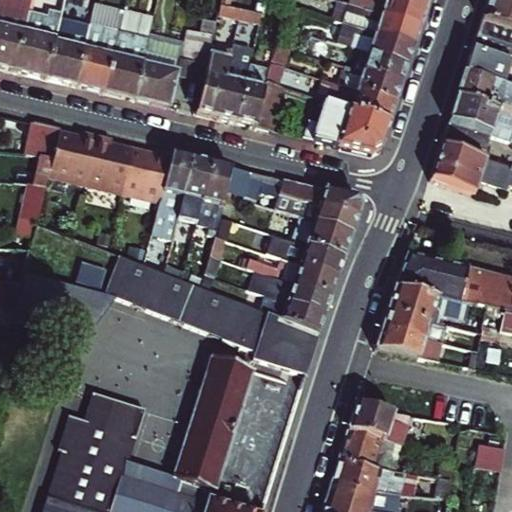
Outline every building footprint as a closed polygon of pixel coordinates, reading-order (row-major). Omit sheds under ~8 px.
[(347,4),(344,14),(353,16),(370,22),(387,27),(424,39),(431,21),(393,9),(376,4),(363,0),(358,0),(356,6),(347,4)] [(363,0),(376,4),(393,9),(431,21),(437,2),(431,0),(363,0)] [(511,0),(505,0),(483,65),(511,74),(511,0)] [(35,13),(5,5),(0,27),(0,77),(19,81),(35,17),(35,13)] [(53,21),(35,17),(19,81),(51,89),(65,31),(70,12),(56,9),(53,21)] [(80,96),(98,19),(70,12),(65,31),(51,89),(80,96)] [(418,58),(424,39),(387,27),(370,22),(353,16),(344,14),(340,12),(334,31),(344,35),(364,41),(380,46),(418,58)] [(110,103),(129,23),(99,15),(98,19),(80,96),(110,103)] [(284,28),(282,35),(294,39),(298,20),(286,16),(284,28)] [(222,17),(220,27),(244,32),(247,21),(222,17)] [(260,24),(247,21),(244,32),(263,36),(265,25),(260,24)] [(159,30),(129,23),(110,103),(140,110),(156,43),(159,30)] [(205,28),(202,40),(217,43),(219,30),(205,28)] [(344,35),(338,53),(358,60),(374,65),(412,77),(418,58),(380,46),(364,41),(344,35)] [(191,51),(156,43),(140,110),(176,119),(183,85),(208,90),(212,67),(217,43),(202,40),(194,38),(191,51)] [(276,67),(274,74),(286,78),(291,59),(279,54),(276,67)] [(258,138),(269,93),(271,84),(274,74),(276,67),(257,62),(255,67),(253,77),(252,79),(239,133),(258,138)] [(234,73),(234,75),(221,130),(239,133),(252,79),(253,77),(255,67),(237,63),(234,73)] [(367,85),(405,97),(412,77),(374,65),(367,85)] [(511,74),(483,65),(476,89),(511,101),(511,74)] [(212,67),(208,90),(201,125),(221,130),(234,75),(234,73),(212,67)] [(271,84),(269,93),(282,97),(286,78),(274,74),(271,84)] [(405,97),(367,85),(352,80),(346,77),(339,96),(345,98),(362,103),(399,116),(405,97)] [(511,106),(511,101),(476,89),(468,111),(506,124),(511,106)] [(328,92),(322,111),(334,115),(355,122),(393,135),(399,116),(362,103),(345,98),(339,96),(328,92)] [(273,142),(284,98),(282,97),(269,93),(258,138),(273,142)] [(460,136),(487,145),(501,150),(504,141),(511,144),(511,126),(506,124),(468,111),(460,136)] [(355,122),(334,115),(326,136),(313,131),(306,150),(374,166),(385,159),(393,135),(355,122)] [(67,136),(40,130),(35,164),(47,165),(60,167),(66,141),(67,136)] [(480,169),(487,145),(460,136),(452,160),(480,169)] [(66,141),(60,167),(56,186),(95,195),(107,146),(90,142),(89,146),(66,141)] [(511,144),(504,141),(501,150),(511,153),(511,144)] [(107,146),(95,195),(132,204),(144,160),(123,155),(124,150),(107,146)] [(167,213),(174,184),(161,180),(165,165),(144,160),(132,204),(167,213)] [(441,191),(485,206),(489,193),(504,198),(505,193),(511,195),(511,179),(480,169),(452,160),(441,191)] [(174,184),(179,164),(166,161),(165,165),(161,180),(174,184)] [(200,169),(179,164),(174,184),(167,213),(157,250),(179,255),(185,233),(191,209),(200,169)] [(60,167),(47,165),(40,194),(54,195),(56,186),(60,167)] [(219,174),(200,169),(191,209),(185,233),(204,237),(205,230),(210,212),(219,174)] [(240,179),(219,174),(210,212),(205,230),(204,237),(225,242),(228,227),(231,217),(234,203),(240,179)] [(255,197),(259,184),(249,181),(240,179),(234,203),(251,209),(255,197)] [(259,184),(255,197),(287,206),(291,192),(259,184)] [(362,210),(291,192),(287,206),(325,217),(366,229),(370,218),(362,210)] [(320,231),(360,244),(366,229),(325,217),(320,231)] [(320,231),(309,227),(300,252),(351,270),(360,244),(320,231)] [(103,258),(115,263),(121,241),(108,238),(103,258)] [(224,245),(219,265),(229,269),(234,249),(224,245)] [(351,270),(300,252),(280,245),(274,263),(290,269),(344,288),(351,270)] [(133,269),(150,276),(154,260),(136,256),(133,269)] [(0,262),(0,289),(16,291),(19,264),(0,262)] [(219,265),(215,283),(225,287),(229,269),(219,265)] [(344,288),(290,269),(287,278),(253,266),(250,276),(264,281),(290,290),(337,307),(344,288)] [(262,369),(310,384),(324,345),(294,333),(277,326),(230,308),(211,300),(190,292),(172,284),(165,281),(150,276),(133,269),(130,268),(115,304),(128,309),(264,362),(262,369)] [(511,294),(474,283),(415,269),(404,302),(464,315),(495,322),(511,326),(511,294)] [(29,293),(21,323),(61,338),(82,358),(128,309),(115,304),(35,273),(29,293)] [(194,276),(190,292),(211,300),(215,283),(194,276)] [(337,307),(290,290),(264,281),(257,300),(277,307),(301,316),(331,326),(337,307)] [(0,289),(0,320),(21,323),(29,293),(16,291),(0,289)] [(230,308),(277,326),(280,315),(234,297),(230,308)] [(396,326),(438,338),(444,322),(460,326),(464,315),(404,302),(396,326)] [(294,333),(324,345),(331,326),(301,316),(294,333)] [(390,343),(445,357),(451,341),(438,338),(396,326),(390,343)] [(390,343),(383,363),(399,367),(407,370),(439,376),(445,357),(390,343)] [(489,354),(489,352),(478,349),(476,357),(487,361),(489,354)] [(250,379),(211,366),(172,484),(168,498),(121,484),(126,470),(133,447),(135,448),(145,418),(96,403),(87,429),(70,424),(59,458),(63,460),(47,511),(209,511),(208,511),(250,379)] [(486,368),(479,366),(475,383),(482,385),(486,368)] [(387,454),(408,460),(418,436),(431,439),(432,434),(420,431),(401,428),(362,419),(353,445),(387,454)] [(456,444),(450,470),(463,474),(468,447),(456,444)] [(378,483),(387,454),(353,445),(344,474),(378,483)] [(511,466),(501,464),(484,461),(480,481),(507,486),(511,466)] [(172,484),(126,470),(121,484),(168,498),(172,484)] [(337,497),(381,508),(387,485),(378,483),(344,474),(339,491),(337,497)] [(460,492),(448,489),(443,511),(456,511),(459,495),(460,492)] [(332,511),(379,511),(381,508),(337,497),(332,511)]
